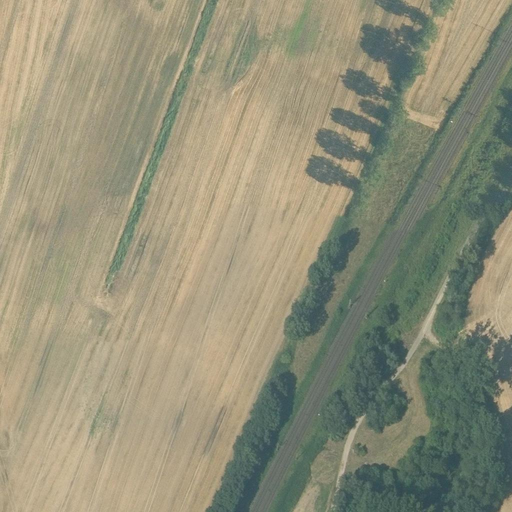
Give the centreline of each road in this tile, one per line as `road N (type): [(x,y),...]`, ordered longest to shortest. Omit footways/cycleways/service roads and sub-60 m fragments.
road 1 (track): [(334,511),(361,423),(429,328)]
road 2 (track): [(492,511),(496,452),(429,328)]
road 3 (unclassified): [(429,328),(511,170)]
